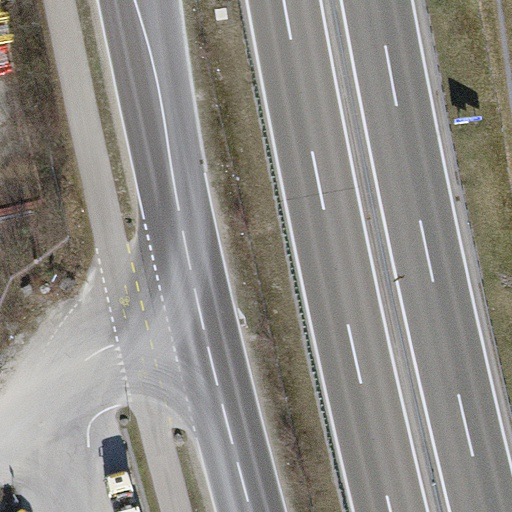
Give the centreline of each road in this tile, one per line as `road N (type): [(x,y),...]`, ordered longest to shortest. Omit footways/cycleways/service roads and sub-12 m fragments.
road 1 (primary): [(139,0),(198,309),(254,511)]
road 2 (trunk): [(486,511),(378,0)]
road 3 (trunk): [(284,0),(389,511)]
